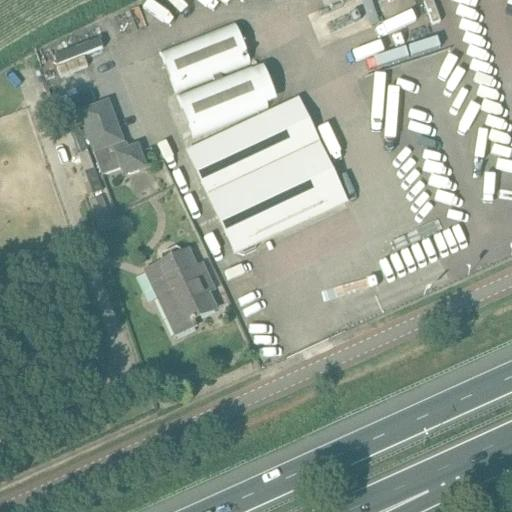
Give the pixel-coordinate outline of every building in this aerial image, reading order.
[(251,65),(235,26),(159,55),(175,95),(251,65)] [(60,78),(84,70),(80,59),(102,51),(99,41),(53,56),(60,78)] [(268,111),(251,67),(175,96),(192,140),(268,111)] [(68,80),(68,81),(62,84),(71,103),(93,92),(84,73),(68,80)] [(345,202),(297,100),(186,152),(234,254),(345,202)] [(106,103),(76,114),(99,177),(119,169),(129,174),(137,171),(141,162),(138,152),(129,148),(120,151),(117,144),(120,143),(106,103)] [(70,133),(78,156),(87,152),(79,130),(70,133)] [(85,173),(92,196),(102,192),(94,170),(85,173)] [(111,224),(102,198),(89,202),(98,228),(111,224)] [(158,266),(170,291),(156,298),(175,338),(195,329),(193,323),(195,323),(194,320),(214,311),(207,295),(214,292),(201,265),(194,269),(187,252),(181,255),(180,252),(176,250),(162,256),(161,261),(163,264),(158,266)]
